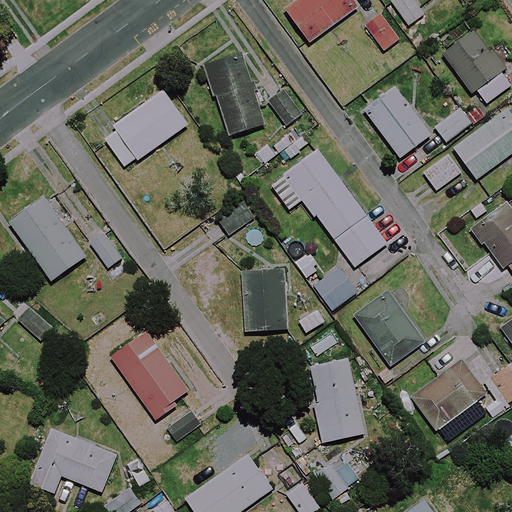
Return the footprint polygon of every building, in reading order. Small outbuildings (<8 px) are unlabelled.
[(356,10),(348,0),(297,0),(282,10),(307,45),(356,10)] [(423,16),(412,0),(395,0),(390,3),(406,27),(423,16)] [(396,36),(379,14),(361,27),(378,49),(396,36)] [(511,86),(511,84),(476,33),(444,55),(471,93),(475,90),(486,105),(511,86)] [(263,125),(238,53),(204,65),(229,137),(263,125)] [(431,137),(396,88),(363,112),(398,160),(431,137)] [(104,142),(123,168),(135,159),(138,162),(188,127),(164,92),(113,128),(117,133),(104,142)] [(299,117),(281,94),(269,103),(287,126),(299,117)] [(473,124),(461,108),(433,130),(444,145),(473,124)] [(511,154),(511,126),(503,114),(453,149),(475,181),(511,154)] [(310,146),(300,135),(282,151),(291,162),(310,146)] [(386,244),(317,152),(270,187),(288,212),(300,203),(311,219),(315,216),(354,268),(386,244)] [(462,173),(448,155),(422,174),(436,192),(462,173)] [(89,256),(47,197),(9,224),(51,283),(89,256)] [(254,218),(242,203),(218,222),(229,236),(254,218)] [(511,213),(504,204),(473,228),(511,276),(511,213)] [(127,255),(110,232),(90,247),(106,270),(127,255)] [(355,295),(336,269),(312,286),(330,312),(355,295)] [(286,330),(283,272),(242,274),(246,333),(286,330)] [(422,345),(389,294),(355,316),(389,367),(422,345)] [(332,323),(326,310),(305,321),(311,333),(332,323)] [(511,321),(501,329),(511,344),(511,321)] [(189,392),(146,332),(110,358),(156,422),(177,408),(173,403),(189,392)] [(362,436),(347,360),(309,368),(316,403),(313,403),(321,444),(362,436)] [(485,396),(460,363),(412,398),(436,431),(485,396)] [(501,396),(507,405),(511,400),(511,374),(508,368),(490,380),(501,396)] [(507,411),(497,398),(483,408),(492,421),(507,411)] [(199,426),(190,414),(166,432),(175,444),(199,426)] [(116,456),(51,430),(29,485),(54,495),(61,477),(102,493),(116,456)] [(511,457),(511,434),(500,443),(510,459),(511,457)] [(241,511),(272,491),(247,456),(185,500),(193,511),(241,511)] [(353,496),(331,464),(314,475),(336,507),(353,496)] [(316,511),(321,509),(301,483),(284,495),(296,511),(316,511)] [(174,511),(167,502),(153,511),(174,511)] [(430,511),(424,503),(410,511),(430,511)]
